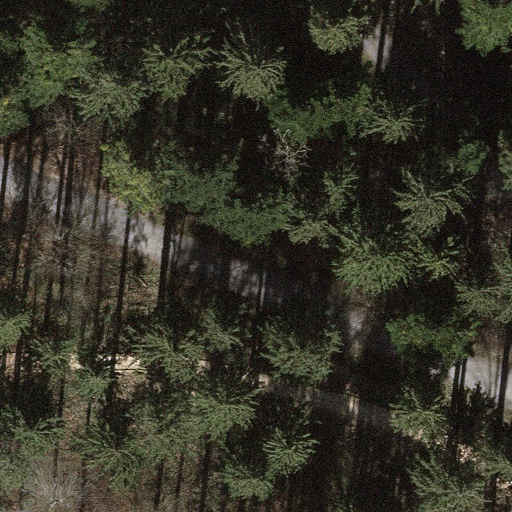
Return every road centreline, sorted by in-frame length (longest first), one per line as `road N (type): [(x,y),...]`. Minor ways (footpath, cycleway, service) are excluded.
road 1 (track): [(0,188),(511,397)]
road 2 (track): [(342,0),(376,61),(511,238)]
